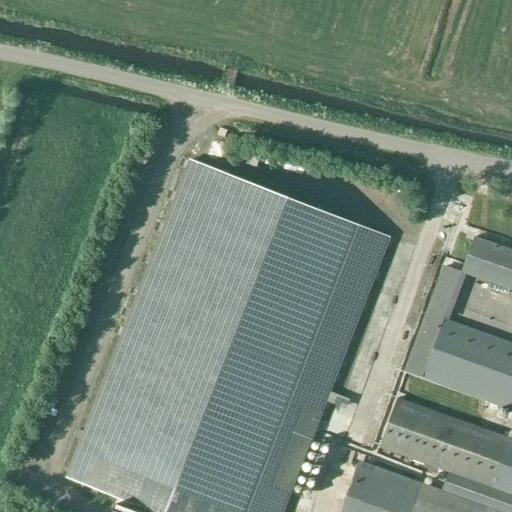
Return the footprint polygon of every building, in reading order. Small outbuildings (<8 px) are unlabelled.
[(283,511),(390,238),(190,161),(67,478),(152,511),(283,511)] [(511,250),(475,237),(462,273),(466,275),(511,291),(511,250)] [(462,273),(444,266),(426,314),(449,322),(466,275),(462,273)] [(511,344),(449,322),(426,314),(405,372),(511,410),(511,344)] [(511,511),(511,440),(397,399),(379,448),(448,473),(441,491),(363,463),(345,511),(511,511)]
